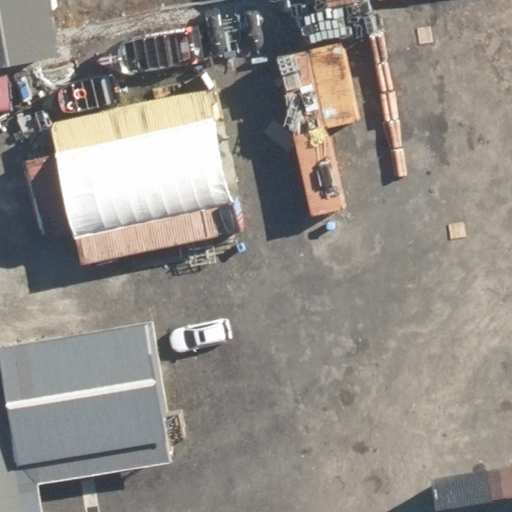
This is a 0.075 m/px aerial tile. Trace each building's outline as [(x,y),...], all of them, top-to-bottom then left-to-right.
[(119,0),(19,0),(46,123),(142,104),(119,0)] [(340,482),(240,0),(139,0),(244,503),(340,482)] [(356,0),(256,0),(281,116),(377,95),(356,0)] [(467,0),(373,0),(389,73),(479,54),(467,0)] [(480,67),(390,86),(420,227),(510,208),(480,67)] [(377,95),(281,116),(335,371),(431,352),(377,95)] [(143,107),(47,126),(81,290),(177,269),(143,107)] [(0,156),(0,475),(7,511),(67,511),(116,502),(43,147),(0,156)] [(431,352),(335,371),(363,505),(459,484),(431,352)]
